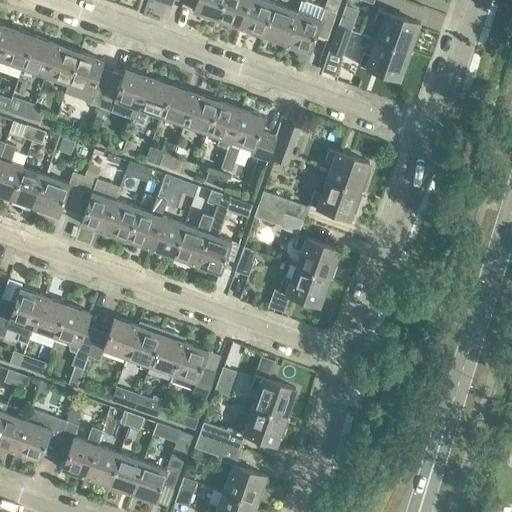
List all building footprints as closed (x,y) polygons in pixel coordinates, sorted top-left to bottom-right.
[(216,18),(222,0),(196,0),(193,10),(216,18)] [(240,26),(248,0),(222,0),(216,18),(240,26)] [(263,35),(274,2),(268,0),(248,0),(240,26),(263,35)] [(297,10),(286,43),(309,51),(315,35),(327,39),(340,0),(327,0),(321,18),(297,10)] [(286,43),(297,10),(274,2),(263,35),(286,43)] [(376,38),(412,51),(417,35),(414,34),(418,22),(378,7),(373,21),(382,24),(376,38)] [(345,8),(340,24),(352,29),(358,12),(345,8)] [(0,53),(9,27),(0,23),(0,53)] [(337,74),(353,30),(338,25),(323,69),(337,74)] [(0,59),(22,67),(33,34),(9,27),(0,53),(0,59)] [(44,74),(56,42),(33,34),(22,67),(44,74)] [(406,67),(412,51),(376,38),(371,53),(364,51),(358,65),(397,79),(402,66),(406,67)] [(68,82),(79,50),(56,42),(44,74),(68,82)] [(102,58),(79,50),(67,85),(66,92),(65,92),(87,100),(84,108),(96,113),(108,79),(97,75),(102,58)] [(137,107),(149,75),(125,66),(120,83),(108,79),(98,107),(110,110),(114,99),(137,107)] [(160,115),(171,83),(149,75),(137,107),(132,121),(144,125),(149,111),(160,115)] [(184,124),(195,91),(171,83),(160,115),(184,124)] [(207,132),(218,100),(195,91),(184,124),(207,132)] [(229,140),(241,108),(218,100),(207,132),(229,140)] [(28,119),(33,105),(24,102),(19,116),(28,119)] [(33,105),(28,119),(39,123),(44,109),(33,105)] [(241,108),(229,140),(220,165),(231,169),(240,144),(254,149),(252,154),(267,160),(275,137),(260,131),(265,117),(241,108)] [(288,166),(302,126),(287,121),(273,161),(288,166)] [(31,139),(35,127),(25,123),(20,136),(31,139)] [(35,127),(31,139),(40,143),(45,131),(35,127)] [(131,156),(136,143),(125,139),(120,152),(131,156)] [(0,194),(10,199),(22,165),(9,160),(14,145),(4,141),(0,152),(0,194)] [(326,179),(362,191),(367,175),(364,173),(368,162),(329,148),(324,160),(332,163),(326,179)] [(168,169),(173,155),(163,152),(158,165),(168,169)] [(178,172),(183,159),(173,155),(168,169),(178,172)] [(134,177),(138,164),(128,160),(123,173),(134,177)] [(33,207),(45,174),(22,165),(10,199),(33,207)] [(103,230),(114,199),(119,185),(108,181),(104,195),(91,190),(98,171),(86,167),(83,176),(73,202),(85,206),(79,222),(103,230)] [(213,185),(217,171),(208,168),(204,181),(213,185)] [(217,171),(213,185),(222,188),(227,175),(217,171)] [(73,202),(83,176),(73,172),(69,182),(45,174),(33,207),(57,215),(63,198),(73,202)] [(171,188),(174,177),(164,173),(160,184),(171,188)] [(174,177),(171,188),(180,191),(183,180),(174,177)] [(356,208),(362,191),(326,179),(321,194),(312,191),(308,204),(348,218),(352,206),(356,208)] [(258,202),(282,211),(287,198),(263,189),(258,202)] [(216,204),(220,193),(210,190),(206,201),(216,204)] [(230,240),(217,236),(230,197),(220,193),(216,204),(212,217),(206,232),(195,264),(218,272),(230,240)] [(149,247),(161,215),(166,200),(156,196),(150,211),(137,207),(126,239),(149,247)] [(126,239),(137,207),(114,199),(103,230),(126,239)] [(278,223),(282,211),(258,202),(254,214),(278,223)] [(195,264),(206,232),(212,217),(203,213),(197,228),(183,223),(172,255),(195,264)] [(172,255),(183,223),(161,215),(149,247),(172,255)] [(295,265),(331,277),(337,262),(333,261),(337,248),(297,234),(292,247),(301,250),(295,265)] [(252,275),(259,252),(243,247),(235,269),(252,275)] [(325,294),(331,277),(295,265),(289,280),(282,277),(277,290),(317,304),(321,292),(325,294)] [(31,327),(43,294),(20,286),(22,282),(9,277),(0,301),(0,333),(25,343),(31,327)] [(55,335),(66,303),(43,294),(31,327),(55,335)] [(87,356),(96,329),(86,325),(91,312),(66,303),(55,335),(78,344),(75,352),(87,356)] [(125,357),(137,324),(114,316),(108,334),(96,329),(87,356),(98,360),(102,349),(125,357)] [(148,365),(160,333),(137,324),(125,357),(148,365)] [(171,374),(183,341),(160,333),(148,365),(171,374)] [(183,341),(171,374),(195,383),(191,397),(203,401),(220,354),(207,350),(183,341)] [(17,365),(22,353),(13,350),(8,362),(17,365)] [(32,357),(22,353),(17,365),(28,369),(32,357)] [(226,394),(235,370),(222,366),(213,390),(226,394)] [(12,385),(16,372),(7,369),(2,381),(12,385)] [(16,372),(12,385),(22,388),(26,376),(16,372)] [(254,404),(289,417),(294,402),(291,401),(296,387),(254,374),(250,387),(259,390),(254,404)] [(120,403),(125,390),(115,386),(110,399),(120,403)] [(157,415),(161,402),(162,399),(153,396),(148,411),(157,415)] [(157,415),(157,416),(165,419),(171,406),(161,402),(157,415)] [(284,433),(289,417),(254,404),(249,421),(239,417),(234,431),(202,421),(199,430),(242,446),(245,435),(275,445),(279,431),(284,433)] [(0,446),(15,452),(26,418),(3,410),(0,418),(0,446)] [(128,425),(132,414),(122,410),(118,421),(128,425)] [(132,414),(128,425),(137,428),(141,417),(132,414)] [(55,446),(64,420),(54,416),(50,427),(26,418),(15,452),(39,460),(45,443),(55,446)] [(84,476),(96,444),(101,427),(90,423),(84,439),(73,436),(77,425),(64,420),(55,446),(68,451),(62,468),(84,476)] [(236,464),(242,446),(199,430),(193,445),(225,456),(220,472),(229,475),(223,491),(258,503),(263,488),(260,487),(264,474),(236,464)] [(107,484),(119,452),(96,444),(84,476),(107,484)] [(130,492),(141,460),(119,452),(107,484),(130,492)] [(141,460),(130,492),(155,501),(166,469),(141,460)] [(187,506),(196,481),(182,476),(173,501),(187,506)] [(255,511),(258,503),(223,491),(218,507),(209,504),(206,511),(255,511)]
